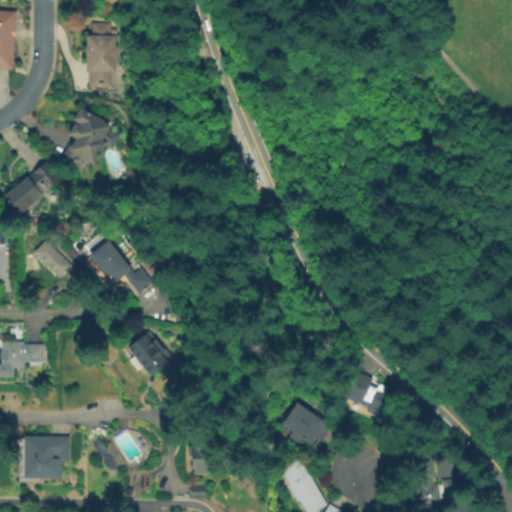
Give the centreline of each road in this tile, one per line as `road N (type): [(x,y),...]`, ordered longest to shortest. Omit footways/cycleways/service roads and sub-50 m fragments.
road 1 (tertiary): [(511,482),(327,298),(276,196),(201,0)]
road 2 (residential): [(508,478),(501,492),(510,511),(374,511),(360,465)]
road 3 (residential): [(0,118),(35,81),(42,0)]
